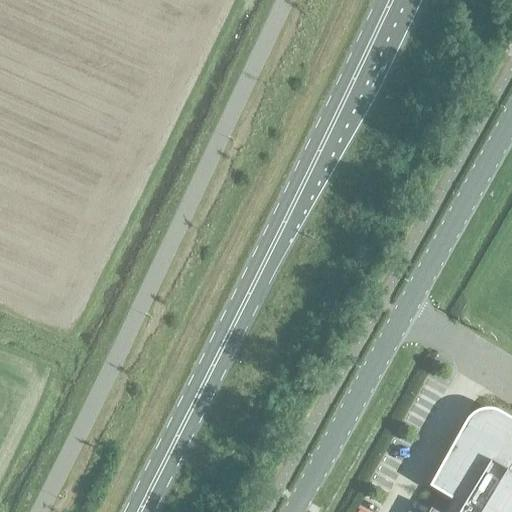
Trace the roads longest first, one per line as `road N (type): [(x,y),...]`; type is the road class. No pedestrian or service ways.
road 1 (primary): [(389,0),(134,511)]
road 2 (unclassified): [(36,511),(284,0)]
road 3 (tertiary): [(297,511),(511,129)]
road 4 (track): [(227,0),(70,326)]
